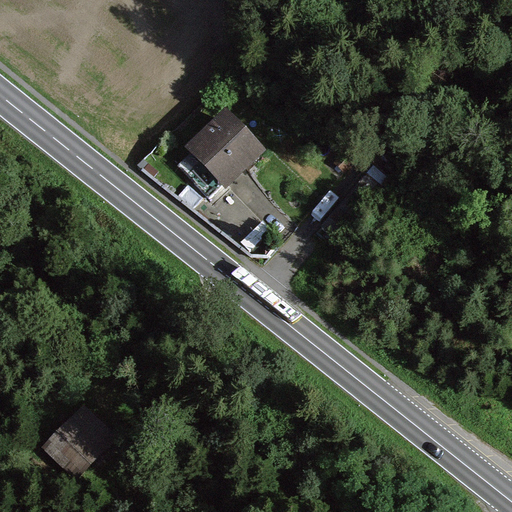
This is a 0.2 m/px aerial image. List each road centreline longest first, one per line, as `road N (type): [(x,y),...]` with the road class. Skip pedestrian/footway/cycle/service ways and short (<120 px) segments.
road 1 (primary): [(511,502),(0,92)]
road 2 (track): [(511,75),(424,109),(392,132),(346,189)]
road 3 (track): [(211,264),(75,396)]
